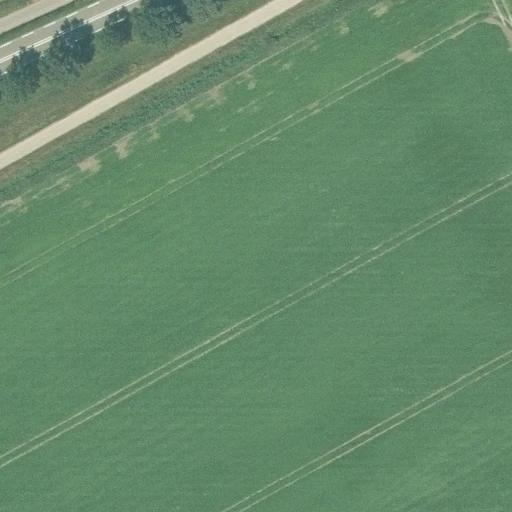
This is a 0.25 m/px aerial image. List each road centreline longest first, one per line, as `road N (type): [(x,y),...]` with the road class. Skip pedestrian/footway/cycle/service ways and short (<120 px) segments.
road 1 (unclassified): [(0,164),(298,0)]
road 2 (primary): [(0,67),(150,0)]
